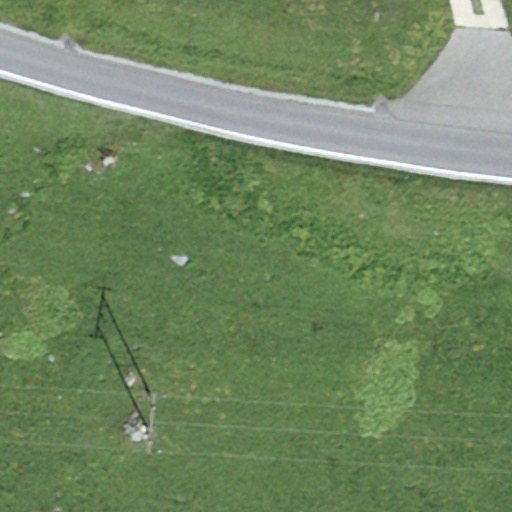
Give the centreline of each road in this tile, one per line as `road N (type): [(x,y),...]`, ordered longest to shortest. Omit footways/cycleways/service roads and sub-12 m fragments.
road 1 (tertiary): [(0,48),(237,111),(511,158)]
road 2 (track): [(484,155),(486,72),(474,0)]
